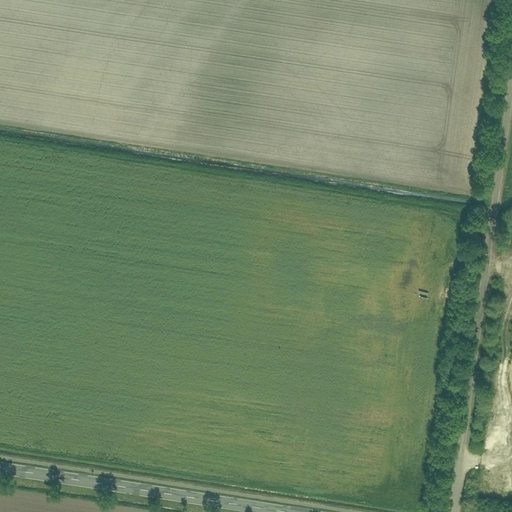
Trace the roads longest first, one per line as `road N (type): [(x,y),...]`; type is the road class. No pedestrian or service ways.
road 1 (unclassified): [(454,511),(511,76)]
road 2 (tertiary): [(0,468),(276,511)]
